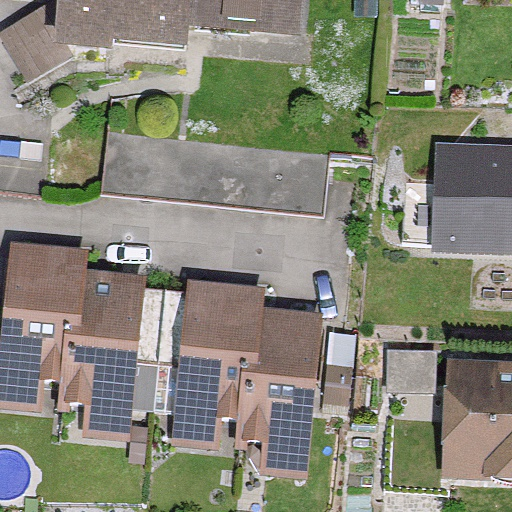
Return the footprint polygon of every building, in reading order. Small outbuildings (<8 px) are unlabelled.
[(75,0),(73,48),(205,56),(205,43),(317,50),(319,0),(75,0)] [(511,158),(445,156),(441,264),(511,266),(511,158)] [(92,262),(20,257),(8,414),(93,420),(92,443),(138,446),(150,284),(91,280),(92,262)] [(271,304),(200,299),(188,451),(267,457),(265,480),(319,484),(331,325),(270,320),(271,304)] [(391,383),(436,388),(440,345),(396,341),(391,383)] [(511,489),(511,367),(451,369),(454,491),(511,489)]
